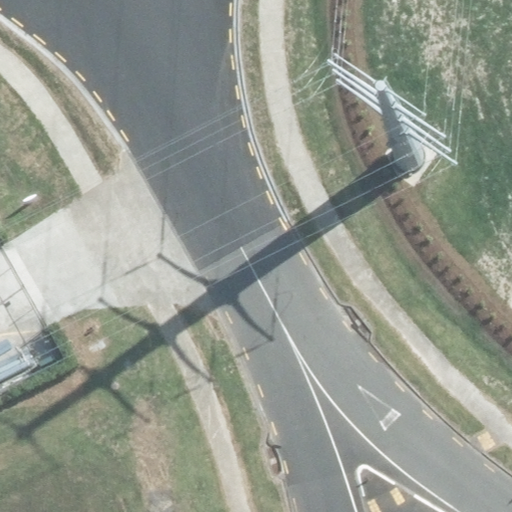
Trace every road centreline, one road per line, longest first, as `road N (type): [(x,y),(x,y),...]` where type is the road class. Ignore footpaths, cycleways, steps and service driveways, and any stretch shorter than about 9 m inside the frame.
road 1 (unclassified): [(134,0),(347,418)]
road 2 (unclassified): [(347,418),(462,511)]
